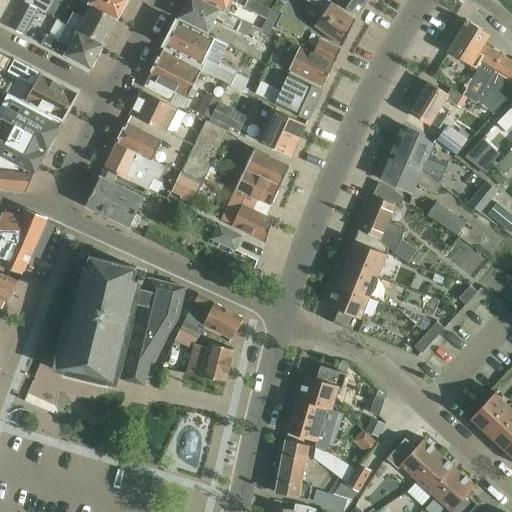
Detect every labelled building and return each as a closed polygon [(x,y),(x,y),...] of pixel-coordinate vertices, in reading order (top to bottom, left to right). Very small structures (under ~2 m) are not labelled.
[(26,0),(26,2),(47,13),(53,0),(26,0)] [(128,0),(89,0),(88,4),(89,4),(118,20),(128,0)] [(244,21),(225,11),(202,0),(188,0),(180,18),(208,32),(215,19),(220,21),(222,16),(225,18),(222,24),(240,33),(245,23),(244,22),(244,21)] [(279,15),(250,0),(202,0),(225,11),(231,0),(232,0),(244,6),(243,8),(263,18),(261,20),(273,26),(279,15)] [(327,0),(304,0),(312,5),(315,0),(316,0),(322,4),(318,10),(323,13),(314,25),(343,45),(355,20),(327,0)] [(334,0),(357,16),(368,0),(334,0)] [(12,28),(23,34),(37,9),(25,3),(12,28)] [(118,20),(89,4),(82,17),(74,13),(68,25),(104,44),(118,20)] [(511,61),(485,45),(491,35),(466,20),(464,24),(465,25),(448,52),(477,69),(481,62),(505,76),(496,93),(486,87),(476,104),(493,115),(511,94),(511,61)] [(199,68),(232,85),(237,75),(204,58),(214,39),(178,21),(164,47),(200,65),(199,68)] [(104,45),(104,44),(68,25),(59,40),(47,34),(41,44),(91,70),(105,45),(104,45)] [(313,54),(335,64),(342,48),(320,39),(313,54)] [(335,64),(313,54),(300,48),(290,71),(324,87),(335,64)] [(199,76),(203,78),(205,74),(162,51),(144,87),(172,101),(176,92),(188,98),(199,76)] [(26,101),(64,121),(78,95),(15,60),(8,72),(34,86),(26,101)] [(479,91),(484,82),(471,74),(465,83),(479,91)] [(256,94),(308,120),(322,91),(290,75),(287,80),(291,82),(285,95),(281,93),(281,92),(262,82),(256,94)] [(451,88),(447,94),(429,83),(411,113),(429,124),(430,123),(440,129),(451,111),(440,105),(444,99),(456,106),(463,95),(451,88)] [(171,132),(177,132),(186,113),(142,91),(130,114),(166,132),(167,130),(171,132)] [(0,156),(35,173),(63,123),(0,92),(0,113),(0,114),(0,156)] [(211,119),(211,117),(218,103),(220,100),(207,94),(198,113),(211,119)] [(218,103),(211,117),(240,131),(247,117),(218,103)] [(511,108),(498,124),(497,124),(482,139),(490,146),(504,131),(507,133),(511,127),(511,108)] [(258,141),(292,156),(306,125),(272,109),(258,141)] [(200,134),(221,145),(228,131),(207,120),(200,134)] [(117,143),(165,166),(152,160),(161,141),(126,123),(117,143)] [(435,140),(456,156),(468,140),(447,124),(435,140)] [(425,174),(438,184),(446,164),(429,156),(434,144),(420,133),(403,126),(390,157),(425,174)] [(215,158),(221,145),(200,134),(194,148),(215,158)] [(158,180),(165,166),(117,143),(105,168),(117,174),(148,190),(154,178),(158,180)] [(210,170),(215,158),(194,148),(188,160),(210,170)] [(234,165),(280,186),(288,167),(253,150),(244,169),(234,164),(234,165)] [(0,188),(27,192),(35,174),(0,157),(0,188)] [(438,185),(438,184),(425,174),(390,157),(381,180),(411,194),(416,183),(433,196),(440,187),(438,185)] [(204,183),(210,170),(188,160),(182,173),(204,183)] [(270,205),(280,186),(234,165),(230,173),(240,178),(235,188),(270,205)] [(113,182),(117,174),(105,168),(105,169),(101,177),(100,177),(86,206),(129,227),(144,197),(113,182)] [(468,204),(481,214),(498,191),(486,182),(468,204)] [(359,231),(383,242),(390,249),(395,253),(408,264),(418,251),(400,239),(404,230),(387,223),(394,206),(400,208),(404,198),(396,192),(379,184),(374,196),(359,231)] [(429,213),(458,234),(466,224),(437,203),(429,213)] [(232,226),(266,243),(273,220),(243,205),(232,226)] [(28,211),(25,210),(24,215),(2,214),(0,219),(0,253),(0,254),(5,256),(1,266),(23,274),(32,253),(47,220),(28,211)] [(211,240),(236,252),(243,236),(219,224),(211,240)] [(346,263),(380,277),(390,249),(383,242),(359,231),(346,263)] [(92,259),(80,256),(53,371),(118,386),(134,377),(170,332),(186,289),(148,280),(146,274),(136,268),(94,256),(92,259)] [(345,264),(337,284),(372,298),(380,277),(345,264)] [(2,276),(0,279),(0,298),(7,302),(18,283),(2,276)] [(337,285),(328,306),(340,311),(335,325),(360,335),(366,321),(363,319),(371,298),(337,285)] [(466,305),(478,292),(470,286),(458,298),(466,305)] [(233,339),(244,318),(199,294),(194,304),(204,308),(205,305),(211,308),(203,325),(233,339)] [(438,321),(445,328),(456,316),(449,309),(438,321)] [(185,322),(203,331),(203,330),(198,327),(202,319),(190,313),(185,322)] [(198,340),(203,331),(185,322),(177,339),(183,342),(186,334),(198,340)] [(433,341),(445,329),(438,322),(426,334),(433,341)] [(226,382),(234,349),(210,343),(209,348),(195,345),(186,374),(226,382)] [(305,376),(298,400),(334,411),(340,390),(343,391),(348,375),(321,367),(316,380),(305,376)] [(511,408),(495,392),(470,419),(487,436),(511,408)] [(369,415),(379,418),(383,402),(374,399),(373,399),(369,415)] [(327,409),(325,409),(298,400),(288,433),(325,445),(330,429),(321,426),(327,409)] [(511,408),(487,436),(504,451),(511,441),(511,408)] [(377,440),(384,430),(368,419),(361,429),(377,440)] [(405,438),(386,458),(399,470),(401,467),(413,478),(438,451),(424,438),(416,447),(405,438)] [(276,492),(308,500),(311,486),(301,484),(308,447),(286,440),(276,492)] [(354,488),(358,492),(370,471),(359,464),(354,473),(345,467),(333,457),(320,450),(316,449),(315,455),(315,459),(354,488)] [(438,451),(413,478),(437,500),(462,473),(438,451)] [(462,473),(437,500),(449,511),(448,511),(470,511),(478,504),(467,494),(476,486),(462,473)] [(345,511),(358,492),(354,488),(346,499),(317,490),(314,502),(345,511)]
